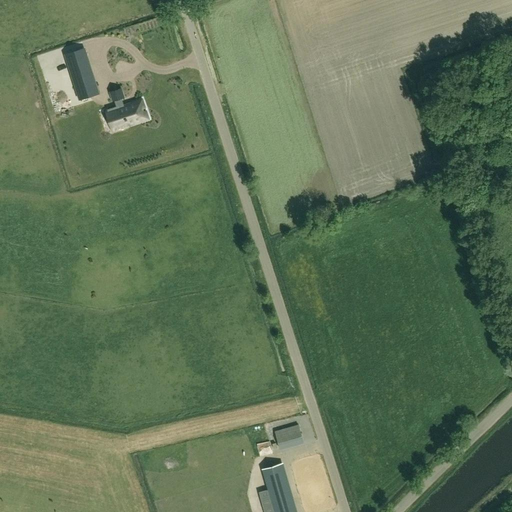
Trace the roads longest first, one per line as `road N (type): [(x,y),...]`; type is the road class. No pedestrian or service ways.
road 1 (unclassified): [(345,511),(181,0)]
road 2 (unclassified): [(396,511),(511,401)]
